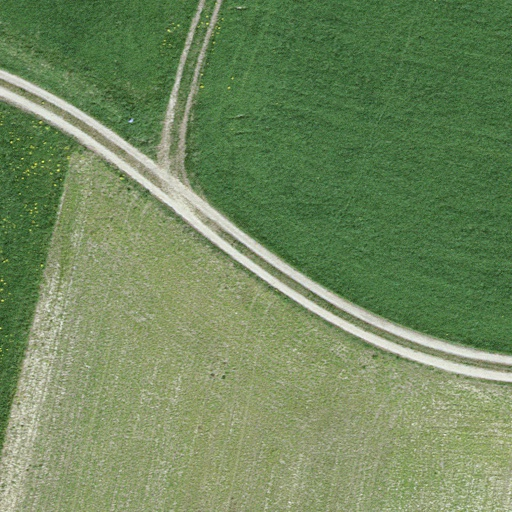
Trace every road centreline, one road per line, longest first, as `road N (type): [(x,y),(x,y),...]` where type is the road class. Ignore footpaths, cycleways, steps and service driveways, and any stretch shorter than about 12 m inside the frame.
road 1 (track): [(0,84),(69,117),(341,314),(421,350),(511,368)]
road 2 (track): [(219,0),(185,107),(184,201)]
